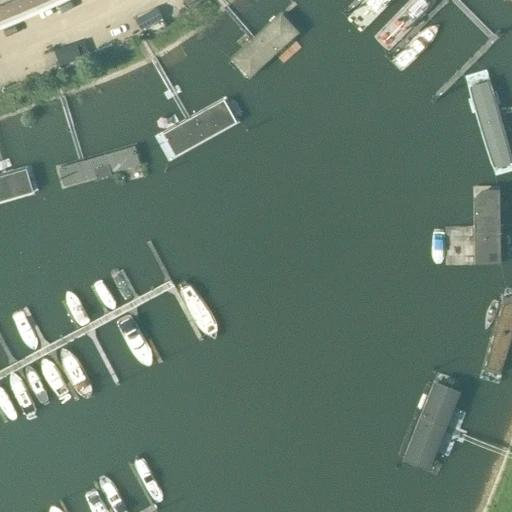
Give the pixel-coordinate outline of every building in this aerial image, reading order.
[(162,18),(156,7),(134,18),(140,30),(162,18)] [(237,73),(294,32),(277,8),(220,49),(237,73)] [(75,44),(56,51),(61,65),(78,58),(80,58),(75,44)] [(511,63),(498,68),(511,111),(511,63)] [(168,165),(239,125),(224,99),(153,139),(168,165)] [(53,196),(137,166),(131,148),(47,179),(53,196)] [(0,204),(41,189),(32,164),(0,175),(0,204)] [(511,257),(510,188),(482,188),(483,268),(511,267),(511,257)] [(511,337),(501,375),(511,378),(511,337)] [(450,390),(419,469),(440,478),(472,399),(450,390)]
